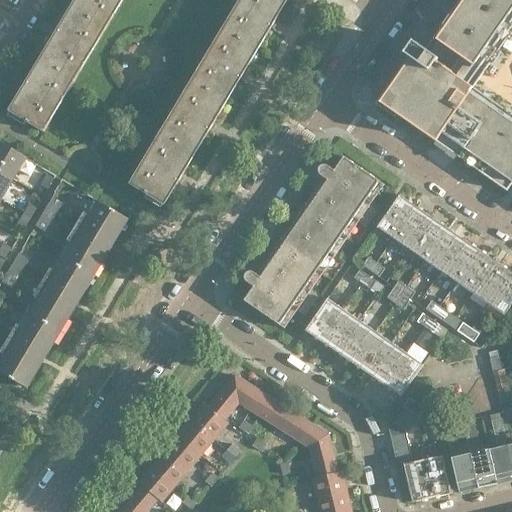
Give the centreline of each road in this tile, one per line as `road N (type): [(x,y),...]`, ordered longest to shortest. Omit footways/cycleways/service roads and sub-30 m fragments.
road 1 (residential): [(385,511),(360,419),(186,301)]
road 2 (residential): [(47,511),(186,301)]
road 3 (residential): [(186,301),(328,102)]
road 4 (residential): [(328,102),(511,230)]
